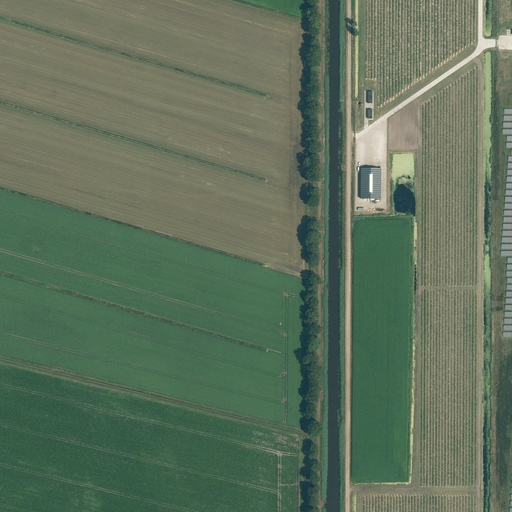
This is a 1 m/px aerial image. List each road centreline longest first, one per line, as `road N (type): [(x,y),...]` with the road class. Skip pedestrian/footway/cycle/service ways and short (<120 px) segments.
road 1 (track): [(320,0),(317,511)]
road 2 (track): [(347,511),(349,0)]
road 3 (track): [(511,39),(481,46),(348,137)]
